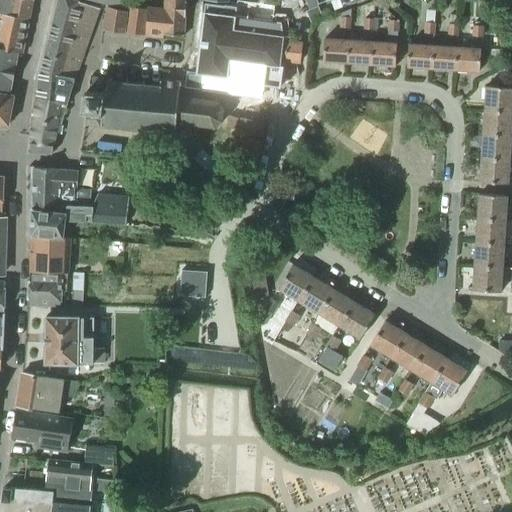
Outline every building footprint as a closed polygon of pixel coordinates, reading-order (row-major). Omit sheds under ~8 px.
[(0,0),(0,14),(29,20),(32,1),(26,0),(0,0)] [(57,0),(51,25),(39,73),(62,78),(65,67),(73,69),(73,68),(77,69),(89,34),(98,9),(72,0),(57,0)] [(88,0),(127,10),(127,0),(88,0)] [(164,0),(164,12),(162,36),(182,37),(184,19),(185,3),(185,0),(164,0)] [(263,9),(252,8),(253,2),(241,0),(240,9),(204,5),(195,76),(266,85),(267,77),(277,78),(282,38),(255,34),(255,29),(262,30),(263,9)] [(304,0),(309,10),(306,11),(310,22),(322,18),(314,0),(304,0)] [(126,12),(107,7),(102,30),(124,33),(126,12)] [(129,7),(125,33),(143,36),(146,9),(129,7)] [(162,39),(162,36),(164,12),(147,10),(144,36),(162,39)] [(0,49),(17,53),(22,54),(29,20),(0,14),(0,49)] [(341,19),(340,30),(349,30),(349,19),(341,19)] [(364,20),(363,31),(372,32),(373,21),(364,20)] [(396,33),(397,22),(388,22),(388,32),(396,33)] [(433,35),(433,24),(424,24),(424,35),(433,35)] [(457,25),(449,25),(448,36),(457,36),(457,25)] [(482,26),(473,26),(473,37),(482,37),(482,26)] [(346,64),(348,41),(323,40),(322,62),(346,64)] [(348,41),(346,64),(370,65),(371,42),(348,41)] [(371,42),(370,65),(394,66),(396,44),(371,42)] [(299,63),(301,45),(285,44),(283,61),(299,63)] [(431,69),(432,46),(408,45),(406,67),(431,69)] [(454,70),(456,48),(432,46),(431,69),(454,70)] [(456,48),(454,70),(479,72),(480,49),(456,48)] [(0,88),(9,91),(17,53),(0,49),(0,88)] [(34,99),(33,112),(56,115),(56,119),(62,120),(73,79),(77,69),(73,68),(73,69),(65,67),(62,78),(39,73),(34,99)] [(85,113),(84,126),(101,128),(101,126),(103,127),(103,129),(105,129),(106,127),(119,128),(119,131),(121,131),(122,128),(136,130),(136,133),(138,133),(139,130),(153,132),(153,134),(156,135),(156,132),(173,133),(172,136),(175,136),(175,133),(191,135),(191,125),(199,126),(199,128),(201,128),(201,126),(212,128),(212,130),(214,130),(214,128),(220,122),(222,123),(223,120),(221,120),(222,111),(224,111),(224,109),(221,109),(216,102),(216,100),(214,100),(214,102),(203,100),(203,99),(201,98),(200,100),(190,99),(191,97),(189,97),(188,99),(178,98),(180,83),(159,81),(159,87),(143,85),(143,83),(141,83),(140,85),(126,84),(127,81),(124,81),(124,84),(110,83),(110,80),(108,80),(89,78),(88,92),(86,92),(83,113),(85,113)] [(484,110),(511,112),(511,106),(511,87),(485,86),(484,110)] [(0,94),(0,125),(7,126),(13,96),(0,94)] [(482,134),(510,136),(511,112),(484,110),(482,134)] [(29,144),(29,153),(45,154),(51,155),(56,124),(60,125),(62,120),(56,119),(56,115),(33,112),(32,121),(29,144)] [(481,158),(508,160),(510,136),(482,134),(481,158)] [(508,160),(481,158),(479,183),(507,184),(508,160)] [(75,196),(77,172),(30,169),(30,205),(57,208),(57,194),(75,196)] [(477,218),(504,220),(506,196),(478,194),(477,218)] [(30,237),(63,239),(65,222),(111,224),(124,226),(127,198),(96,195),(91,207),(66,206),(65,213),(30,209),(30,237)] [(475,242),(503,244),(504,220),(477,218),(475,242)] [(63,239),(30,237),(29,273),(65,274),(65,273),(67,274),(69,239),(63,239)] [(473,266),(501,268),(503,244),(475,242),(473,266)] [(298,300),(312,276),(291,264),(277,288),(298,300)] [(501,268),(473,266),(472,290),(500,292),(501,268)] [(205,272),(181,270),(179,295),(203,297),(205,272)] [(65,274),(29,273),(27,306),(28,306),(51,306),(59,306),(60,291),(64,291),(65,274)] [(82,291),(83,275),(73,274),(73,291),(82,291)] [(312,276),(298,300),(318,313),(333,289),(312,276)] [(333,289),(318,313),(338,325),(353,301),(333,289)] [(271,300),(265,310),(272,315),(279,304),(271,300)] [(353,301),(338,325),(359,338),(374,314),(353,301)] [(291,312),(285,322),(292,327),(299,317),(291,312)] [(103,363),(103,348),(93,348),(93,317),(51,317),(45,317),(45,363),(49,363),(92,364),(103,363)] [(384,320),(369,344),(390,357),(405,333),(384,320)] [(314,326),(307,336),(315,341),(321,330),(314,326)] [(405,333),(390,357),(411,369),(425,345),(405,333)] [(341,340),(332,335),(325,346),(335,351),(341,340)] [(425,345),(411,369),(431,382),(446,358),(425,345)] [(342,356),(326,347),(318,361),(334,370),(342,356)] [(357,366),(348,381),(357,386),(366,372),(364,371),(370,360),(363,356),(357,366)] [(431,382),(425,392),(433,397),(436,399),(442,388),(443,389),(452,394),(466,370),(446,358),(431,382)] [(384,369),(378,379),(385,384),(392,373),(384,369)] [(21,374),(16,406),(58,413),(62,391),(74,393),(76,382),(48,378),(22,374),(21,374)] [(405,381),(398,391),(406,396),(412,386),(405,381)] [(425,392),(418,403),(426,408),(433,397),(425,392)] [(38,448),(43,415),(15,410),(11,438),(35,442),(34,448),(38,448)] [(43,415),(38,448),(66,453),(72,419),(43,415)] [(85,446),(83,464),(91,465),(110,467),(112,448),(85,446)] [(65,488),(90,490),(92,491),(93,479),(94,470),(91,467),(91,465),(83,464),(48,461),(46,481),(65,483),(65,488)] [(112,481),(93,479),(92,491),(111,492),(112,481)] [(65,483),(46,481),(45,492),(53,493),(50,511),(88,511),(90,490),(65,488),(65,483)] [(0,511),(50,511),(53,493),(45,492),(3,489),(0,511)]
